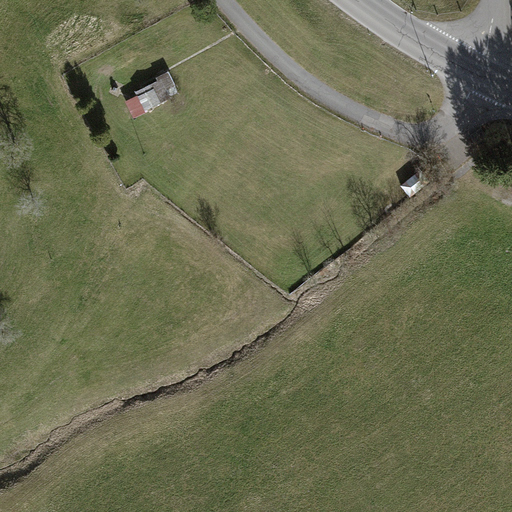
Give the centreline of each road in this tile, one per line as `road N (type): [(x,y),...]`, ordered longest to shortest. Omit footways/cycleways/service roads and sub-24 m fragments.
road 1 (unclassified): [(480,74),(449,121),(422,131),(396,128),(310,83),(220,0)]
road 2 (tertiary): [(480,74),(361,0)]
